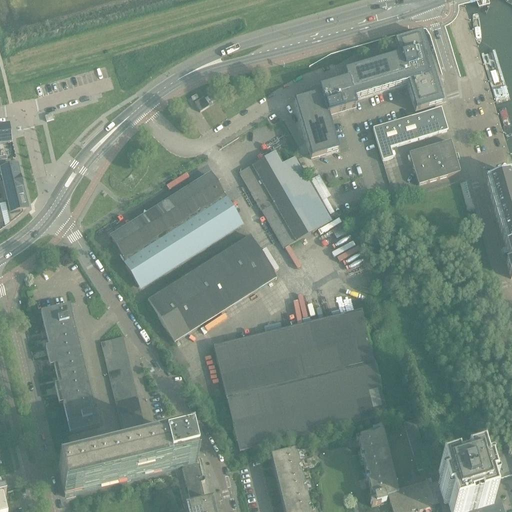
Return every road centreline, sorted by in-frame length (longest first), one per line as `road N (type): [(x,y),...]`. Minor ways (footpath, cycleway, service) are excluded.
road 1 (residential): [(511,308),(427,4)]
road 2 (residential): [(229,511),(217,463),(116,311)]
road 3 (residential): [(52,511),(0,291)]
road 4 (secondary): [(409,9),(383,5),(252,42),(204,66)]
road 5 (secondary): [(204,66),(259,57),(409,9)]
road 6 (residential): [(0,358),(38,511)]
road 7 (secondary): [(98,143),(204,66)]
